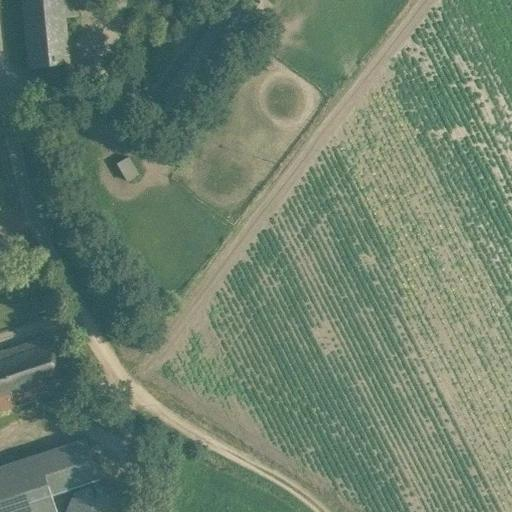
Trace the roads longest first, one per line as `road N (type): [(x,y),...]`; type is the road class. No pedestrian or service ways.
road 1 (unclassified): [(155,407),(93,335),(28,205),(0,79)]
road 2 (track): [(323,511),(155,407)]
